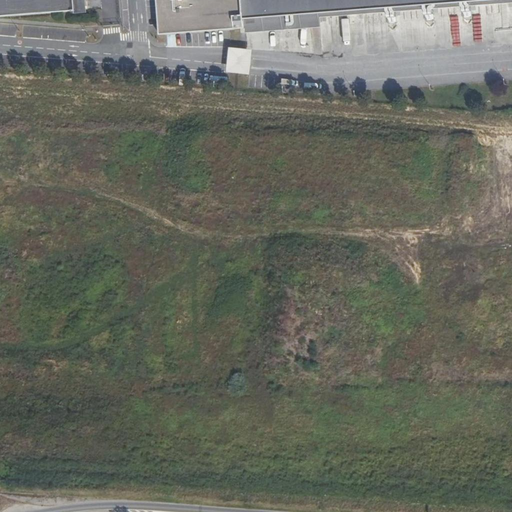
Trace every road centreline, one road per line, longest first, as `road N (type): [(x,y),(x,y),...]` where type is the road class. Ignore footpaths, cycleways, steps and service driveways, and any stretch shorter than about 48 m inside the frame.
road 1 (unclassified): [(0,45),(368,76),(511,65)]
road 2 (secondary): [(193,511),(147,504),(46,511)]
